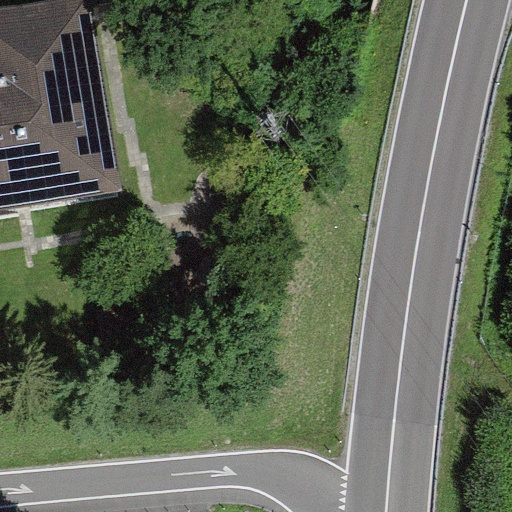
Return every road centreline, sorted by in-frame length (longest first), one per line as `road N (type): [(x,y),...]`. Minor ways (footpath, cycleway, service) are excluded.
road 1 (trunk): [(471,0),(430,178),(387,511)]
road 2 (trunk): [(0,496),(247,472),(299,482),(335,511)]
